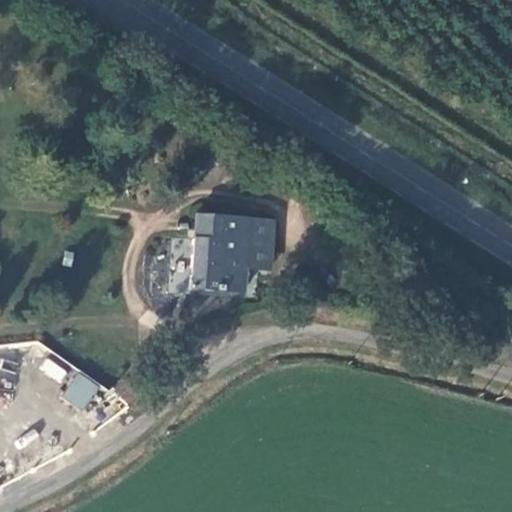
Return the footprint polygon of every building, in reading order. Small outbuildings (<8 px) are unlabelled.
[(219,244),(221,217),(197,215),(194,242),(219,244)] [(248,220),(221,217),(219,244),(194,242),(189,293),(242,296),(243,276),(248,220)] [(267,278),(272,222),(248,220),(243,276),(267,278)] [(147,383),(158,369),(139,353),(112,392),(132,406),(147,383)] [(44,358),(38,371),(61,382),(67,369),(44,358)] [(79,414),(98,387),(78,373),(59,400),(79,414)]
